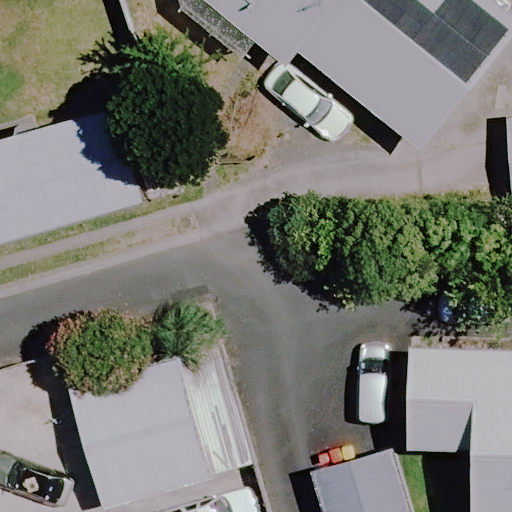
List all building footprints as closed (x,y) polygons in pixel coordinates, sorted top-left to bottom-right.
[(281,91),(307,58),(424,151),(511,40),(511,15),(492,0),(173,0),(171,4),(232,53),(281,91)] [(114,66),(95,3),(27,24),(46,87),(114,66)] [(120,130),(114,111),(0,143),(0,247),(178,198),(158,128),(156,119),(120,130)] [(511,511),(511,352),(413,349),(410,448),(472,450),(469,511),(511,511)] [(138,511),(258,477),(222,351),(71,395),(104,511),(138,511)] [(409,511),(397,454),(320,471),(328,511),(409,511)]
